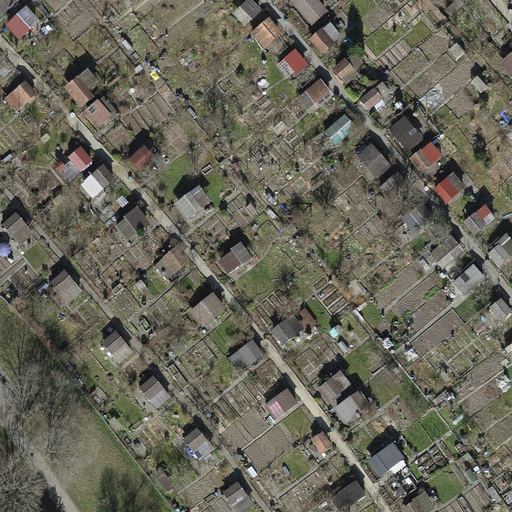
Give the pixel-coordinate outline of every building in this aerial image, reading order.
[(21,0),(0,0),(0,16),(1,19),(23,2),(21,0)] [(252,0),(251,0),(240,9),(251,23),(263,14),(252,0)] [(315,0),(300,0),(295,5),(313,25),(327,13),(315,0)] [(29,9),(7,26),(19,40),(40,24),(29,9)] [(269,21),(252,35),(265,50),(281,36),(269,21)] [(323,31),(311,42),(324,57),(337,46),(323,31)] [(297,52),(284,64),(298,78),(310,67),(297,52)] [(347,59),(333,71),(346,85),(359,73),(347,59)] [(78,78),(65,89),(83,110),(96,98),(78,78)] [(321,80),(305,94),(317,109),(334,95),(321,80)] [(28,83),(6,100),(18,114),(39,98),(28,83)] [(376,91),(360,104),(367,114),(384,102),(376,91)] [(99,104),(87,114),(100,130),(112,120),(99,104)] [(344,117),(327,130),(340,145),(356,131),(344,117)] [(406,117),(390,131),(410,155),(426,142),(406,117)] [(433,143),(414,158),(422,169),(442,154),(433,143)] [(376,181),(393,171),(376,145),(360,156),(376,181)] [(83,149),(70,160),(81,172),(93,162),(83,149)] [(145,149),(133,160),(143,172),(155,162),(145,149)] [(93,175),(82,184),(93,197),(113,180),(103,167),(93,175)] [(201,189),(178,207),(187,219),(211,202),(201,189)] [(128,221),(118,229),(129,242),(149,225),(139,212),(128,221)] [(15,215),(1,226),(11,239),(25,227),(15,215)] [(243,247),(220,265),(229,277),(252,259),(243,247)] [(167,258),(157,266),(167,279),(188,263),(177,250),(167,258)] [(458,281),(467,295),(487,281),(479,268),(458,281)] [(63,272),(48,286),(66,307),(82,293),(63,272)] [(202,306),(192,314),(202,327),(223,310),(212,297),(202,306)] [(297,318),(274,336),(284,348),(307,330),(297,318)] [(117,333),(102,345),(113,359),(128,347),(117,333)] [(243,350),(233,359),(243,372),(264,355),(253,342),(243,350)] [(342,374),(319,392),(328,404),(351,387),(342,374)] [(155,377),(139,389),(151,403),(166,391),(155,377)] [(276,401),(266,409),(276,422),(297,405),(286,392),(276,401)] [(359,397),(336,415),(345,427),(368,410),(359,397)] [(198,430),(182,442),(193,456),(209,444),(198,430)] [(324,433),(312,443),(322,456),(334,447),(324,433)] [(396,447),(372,465),(382,477),(405,460),(396,447)] [(239,483),(223,496),(234,509),(249,497),(239,483)] [(356,485),(333,501),(341,511),(345,511),(366,498),(356,485)] [(428,495),(405,511),(431,511),(437,507),(428,495)]
